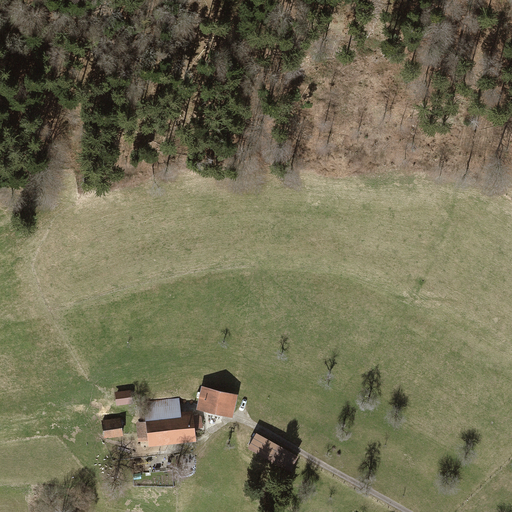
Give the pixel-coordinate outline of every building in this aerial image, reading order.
[(204,389),(199,411),(234,419),(239,397),(204,389)] [(118,394),(118,406),(132,406),(132,394),(118,394)] [(203,418),(195,419),(195,412),(182,414),(181,402),(146,405),(147,424),(139,425),(141,441),(151,441),(152,447),(198,443),(197,432),(204,431),(203,418)] [(104,425),(106,440),(124,438),(122,422),(104,425)] [(258,435),(249,450),(292,474),(300,459),(258,435)]
